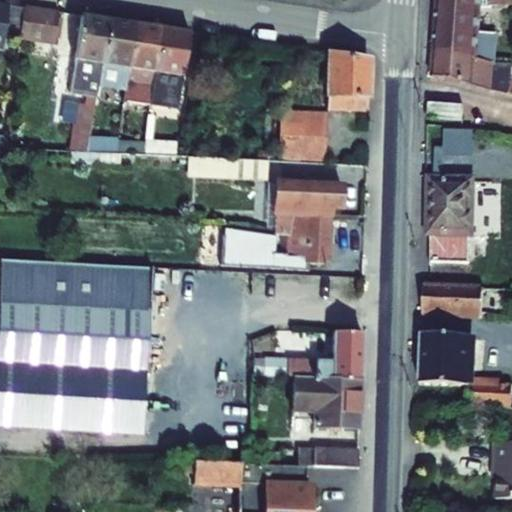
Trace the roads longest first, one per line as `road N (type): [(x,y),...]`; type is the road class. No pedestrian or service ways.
road 1 (unknown): [(391,292),(266,297),(220,308),(207,323),(187,413),(168,430),(0,422)]
road 2 (tertiary): [(385,511),(398,36)]
road 3 (residential): [(398,36),(157,0)]
road 4 (unknown): [(398,36),(468,78),(511,89)]
